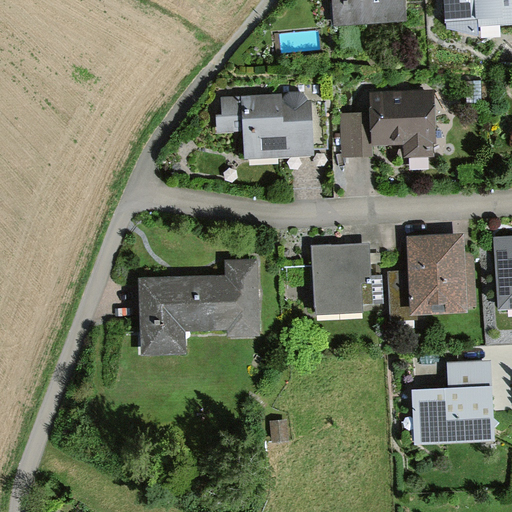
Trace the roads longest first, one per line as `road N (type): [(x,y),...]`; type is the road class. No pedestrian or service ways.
road 1 (residential): [(511,202),(228,206),(131,189)]
road 2 (residential): [(131,189),(30,445),(13,511)]
road 3 (residential): [(267,0),(171,119),(131,189)]
